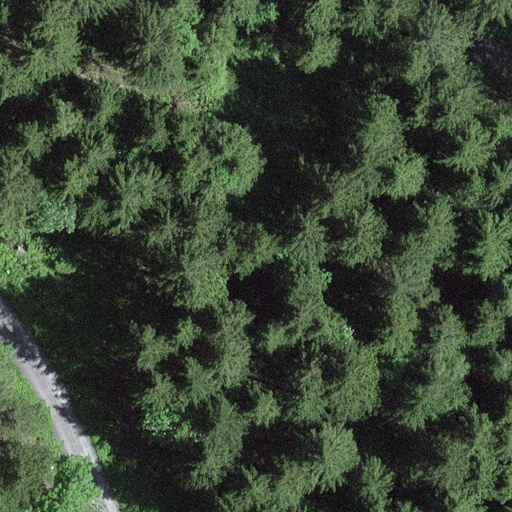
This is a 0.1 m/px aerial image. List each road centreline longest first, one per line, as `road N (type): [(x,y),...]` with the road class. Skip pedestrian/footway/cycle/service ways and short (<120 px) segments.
road 1 (track): [(105,511),(31,361),(0,326)]
road 2 (track): [(416,0),(511,72)]
